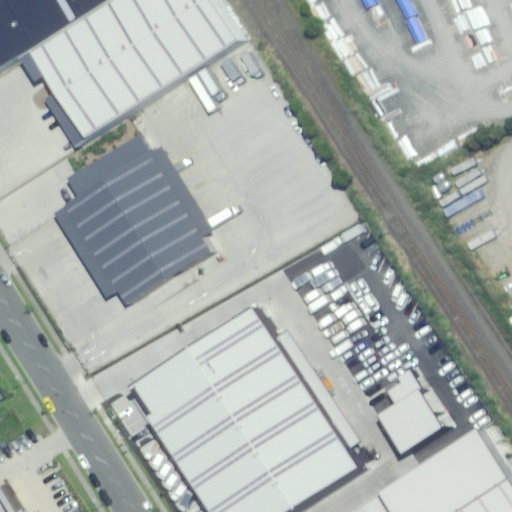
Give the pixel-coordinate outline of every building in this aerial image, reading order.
[(6,0),(0,4),(0,73),(31,55),(117,0),(6,0)] [(83,145),(252,38),(227,0),(117,0),(31,55),(55,93),(51,95),(83,145)] [(511,77),(501,83),(510,102),(511,100),(511,77)] [(156,153),(145,135),(80,175),(91,194),(76,203),(134,298),(216,248),(210,237),(223,229),(170,144),(156,153)] [(261,312),(150,389),(235,511),(312,511),(372,471),(261,312)] [(511,511),(511,465),(486,429),(364,511),(511,511)] [(0,511),(30,511),(15,490),(0,499),(0,511)]
